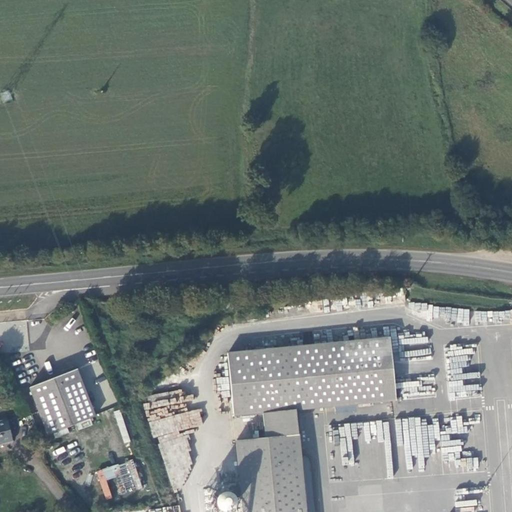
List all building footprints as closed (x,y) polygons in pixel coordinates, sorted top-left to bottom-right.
[(372,340),(211,356),(217,421),(248,418),(250,441),(219,444),(225,511),(288,511),(279,415),(378,405),(372,340)] [(69,372),(21,389),(39,436),(86,418),(69,372)] [(143,398),(152,439),(203,428),(199,409),(187,411),(185,402),(194,400),(192,394),(183,396),(181,389),(143,398)] [(105,498),(142,485),(132,459),(96,472),(105,498)] [(305,484),(307,511),(314,511),(312,483),(305,484)]
